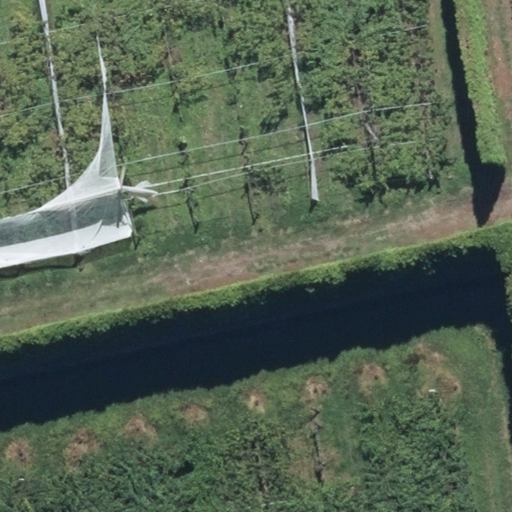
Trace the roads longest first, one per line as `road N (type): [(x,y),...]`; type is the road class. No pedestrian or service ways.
road 1 (track): [(511,223),(0,329)]
road 2 (track): [(428,0),(461,234)]
